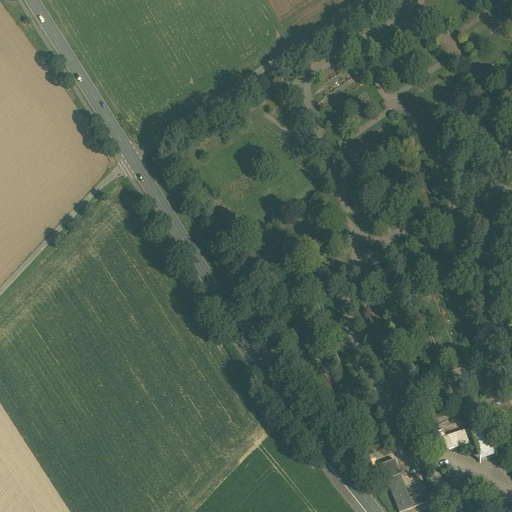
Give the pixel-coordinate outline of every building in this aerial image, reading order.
[(484,427),(470,433),(473,443),(479,463),(497,456),(494,450),(499,448),(495,441),(491,443),(484,427)] [(445,438),(441,440),(438,433),(427,437),(431,447),(434,456),(473,443),(470,433),(469,430),(445,438)] [(427,437),(412,442),(415,452),(431,447),(427,437)] [(395,460),(380,466),(380,467),(381,466),(387,481),(400,475),(394,461),(395,461),(395,460)] [(400,475),(387,481),(399,511),(406,511),(413,509),(400,476),(401,476),(401,475),(400,475)]
